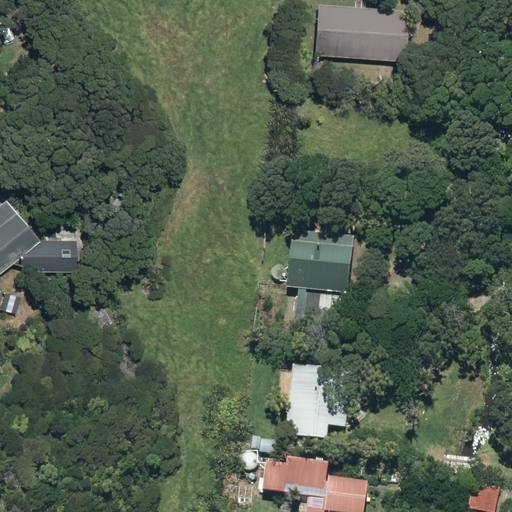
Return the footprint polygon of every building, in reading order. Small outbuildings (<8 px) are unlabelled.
[(403,8),(311,2),(308,54),(400,60),(403,8)] [(1,200),(0,200),(0,267),(8,262),(37,272),(78,273),(78,242),(33,240),(1,200)] [(349,250),(288,244),(283,289),(295,290),(292,322),(340,326),(349,250)] [(14,297),(3,294),(0,304),(0,309),(9,312),(14,297)] [(347,369),(289,364),(284,423),(342,428),(347,369)] [(304,498),(302,511),(357,511),(361,485),(321,480),(323,464),(282,459),(282,465),(261,463),(258,492),(304,498)] [(469,482),(464,510),(476,511),(492,511),(496,487),(469,482)]
